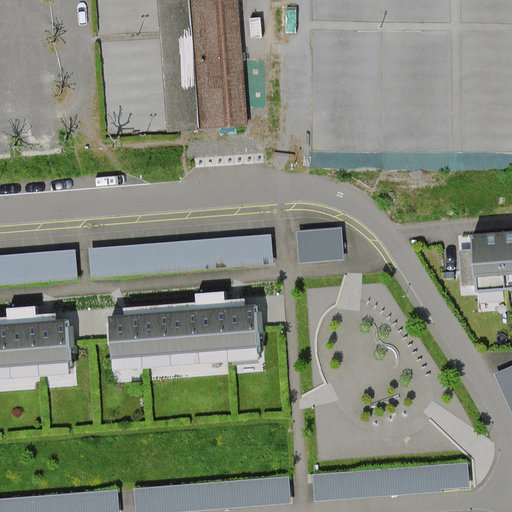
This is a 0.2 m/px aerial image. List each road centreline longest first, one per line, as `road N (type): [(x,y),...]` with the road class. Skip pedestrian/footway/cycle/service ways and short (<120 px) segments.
road 1 (residential): [(0,208),(291,184),(336,188),(395,239),(471,359),(511,456)]
road 2 (track): [(260,0),(262,133),(184,146)]
